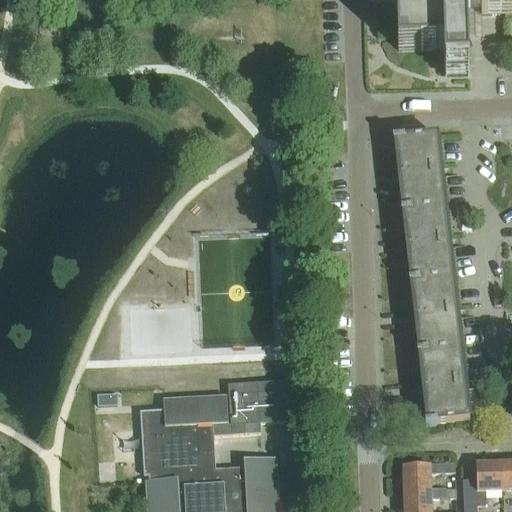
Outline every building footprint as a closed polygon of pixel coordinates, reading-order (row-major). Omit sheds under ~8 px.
[(511,0),(373,0),(374,6),(398,5),(398,13),(398,21),(398,29),(399,38),(399,46),(399,54),(414,54),(429,53),(444,53),(444,55),(444,66),(445,77),(455,77),(469,77),(469,66),(469,55),(469,44),(468,33),(468,22),(468,11),(477,11),(481,11),(482,18),(482,22),(487,21),(496,21),(505,21),(505,23),(511,23),(511,0)] [(431,212),(446,210),(438,139),(393,144),(398,185),(402,215),(416,213),(431,212)] [(439,283),(454,281),(446,210),(431,212),(416,213),(402,215),(410,286),(425,284),(439,283)] [(448,354),(462,352),(454,281),(439,283),(425,284),(410,286),(414,326),(418,357),(433,356),(448,354)] [(418,357),(426,428),(471,423),(462,352),(448,354),(433,356),(418,357)] [(164,413),(141,415),(145,479),(150,479),(150,485),(145,485),(146,493),(146,511),(279,511),(277,462),(244,464),(245,472),(238,472),(216,474),(215,451),(214,448),(214,440),(261,437),(260,427),(289,425),(288,414),(287,385),(228,388),(229,400),(227,400),(164,403),(164,413)] [(113,397),(93,399),(94,410),(114,408),(113,397)] [(511,466),(502,467),(503,494),(511,494),(511,466)] [(404,471),(404,496),(431,495),(431,493),(430,478),(456,477),(456,467),(422,468),(422,470),(404,471)] [(486,495),(503,494),(502,467),(476,468),(477,495),(464,495),(464,511),(475,511),(476,510),(486,510),(486,495)] [(404,496),(405,511),(431,511),(431,503),(457,502),(457,492),(431,493),(431,495),(404,496)]
